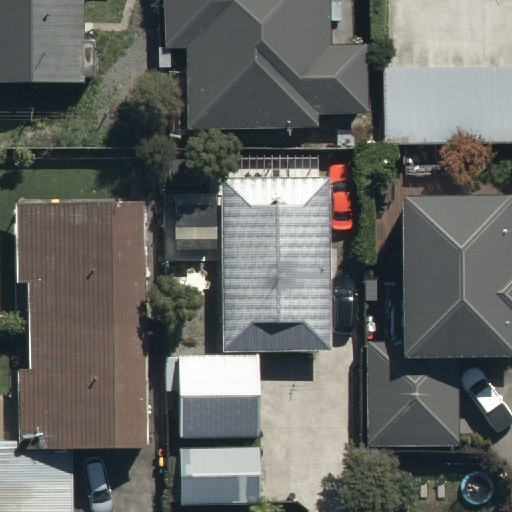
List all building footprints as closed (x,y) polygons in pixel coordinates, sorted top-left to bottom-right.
[(0,0),(0,67),(93,69),(94,28),(82,27),(81,0),(0,0)] [(184,37),(183,113),(315,115),(315,103),(365,103),(366,33),(330,32),(330,0),(161,0),(161,36),(184,37)] [(511,65),(385,67),(386,144),(511,143),(511,65)] [(218,341),(258,341),(327,342),(328,167),(217,166),(218,341)] [(507,172),(394,171),(393,331),(364,331),(363,435),(453,435),(454,338),(511,338),(511,187),(507,187),(507,172)] [(18,433),(71,434),(140,434),(141,195),(12,194),(12,275),(30,276),(29,360),(19,360),(18,433)] [(258,345),(218,345),(180,346),(179,492),(256,493),(258,345)] [(70,511),(71,434),(18,433),(0,432),(0,511),(70,511)]
